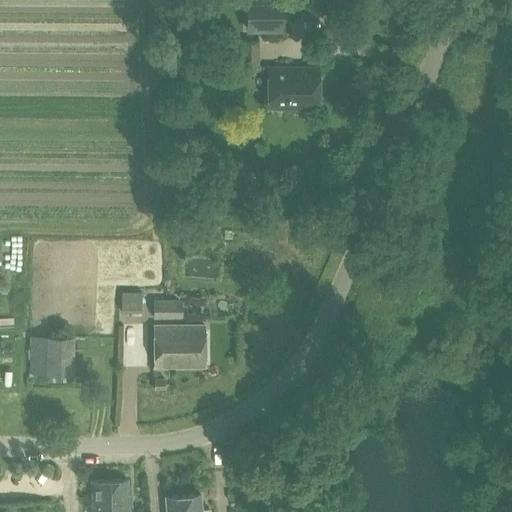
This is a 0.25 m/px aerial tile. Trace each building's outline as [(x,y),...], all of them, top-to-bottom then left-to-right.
[(248,0),(248,27),(284,27),(283,0),(248,0)] [(237,70),(259,70),(259,42),(237,42),(237,70)] [(267,106),(319,106),(319,66),(267,67),(267,106)] [(185,252),(167,252),(168,288),(186,288),(185,252)] [(145,293),(121,293),(121,325),(145,325),(145,293)] [(154,299),(154,318),(182,318),(182,299),(154,299)] [(155,326),(155,366),(204,366),(204,325),(155,326)] [(34,335),(33,354),(33,373),(45,374),(74,374),(74,336),(46,335),(34,335)] [(155,388),(164,388),(164,378),(155,378),(155,388)] [(92,480),(93,511),(129,511),(128,479),(92,480)] [(202,511),(201,493),(184,494),(185,511),(202,511)] [(185,511),(184,494),(167,496),(167,511),(185,511)]
